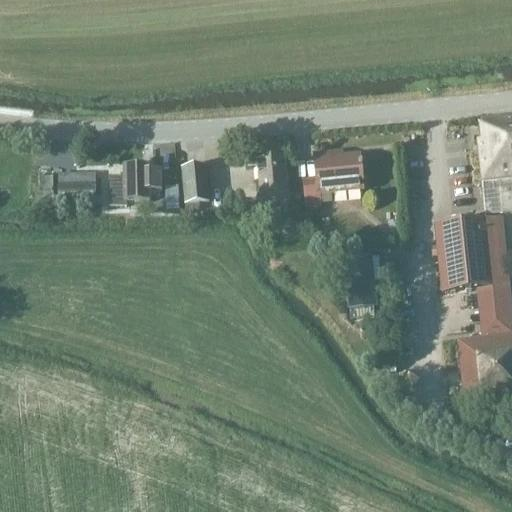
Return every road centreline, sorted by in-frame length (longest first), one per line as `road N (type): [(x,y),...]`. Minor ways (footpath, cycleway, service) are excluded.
road 1 (tertiary): [(0,122),(177,130),(511,101)]
road 2 (unknown): [(434,109),(421,379)]
